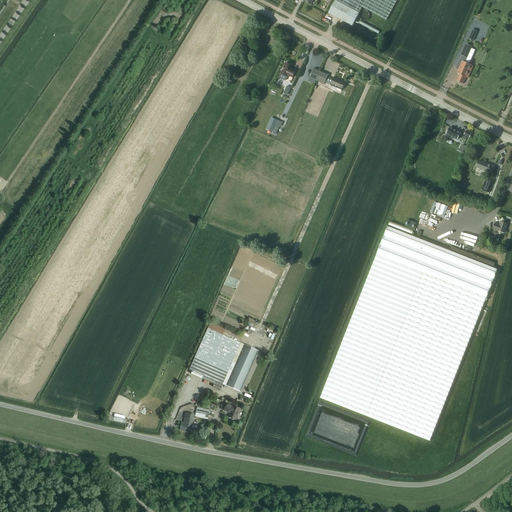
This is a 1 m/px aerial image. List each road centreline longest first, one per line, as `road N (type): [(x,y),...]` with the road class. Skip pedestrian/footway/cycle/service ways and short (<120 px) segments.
road 1 (unclassified): [(0,403),(401,485),(450,477),(511,434)]
road 2 (tertiary): [(511,138),(242,0)]
